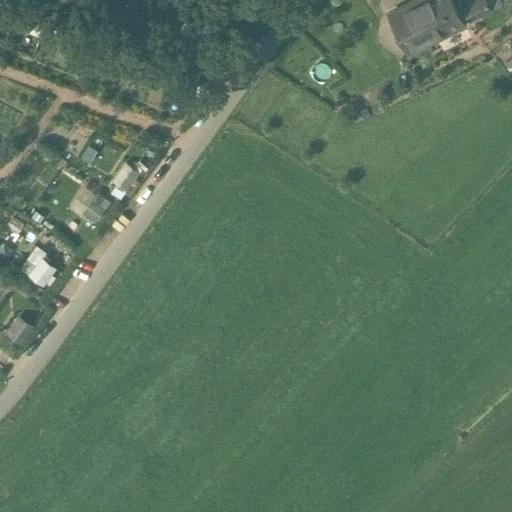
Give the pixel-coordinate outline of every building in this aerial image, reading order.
[(411,0),(389,12),(388,12),(409,51),(464,21),(457,7),(453,0),(411,0)] [(486,0),(470,0),(457,7),(464,21),(490,8),(486,0)] [(52,22),(38,17),(37,22),(13,13),(10,21),(47,35),(52,22)] [(125,159),(115,181),(131,189),(142,167),(125,159)] [(90,181),(71,203),(95,223),(113,201),(90,181)] [(47,255),(50,250),(39,242),(22,266),(48,284),(62,266),(47,255)] [(22,312),(8,331),(23,342),(37,323),(22,312)]
